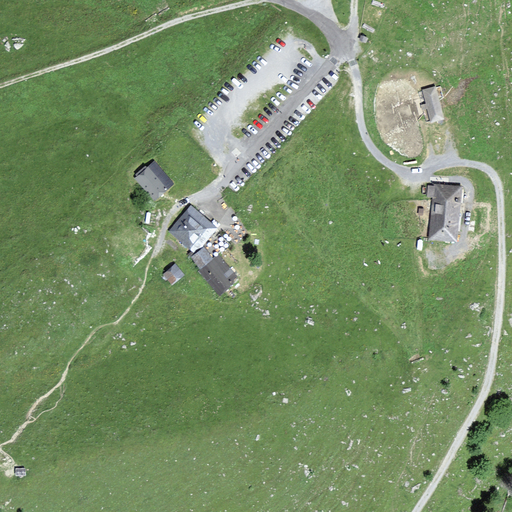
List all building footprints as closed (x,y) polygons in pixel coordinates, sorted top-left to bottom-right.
[(443,119),(436,86),(422,89),(429,122),(443,119)] [(154,163),(135,180),(155,200),(173,183),(154,163)] [(462,186),(435,185),(434,193),(433,193),(430,240),(458,242),(462,186)] [(216,228),(191,205),(169,229),(194,252),(216,228)] [(238,278),(218,255),(213,259),(204,247),(192,257),(202,268),(199,270),(220,294),(238,278)] [(175,264),(163,273),(172,284),(184,275),(175,264)] [(25,469),(16,469),(16,477),(25,477),(25,469)]
